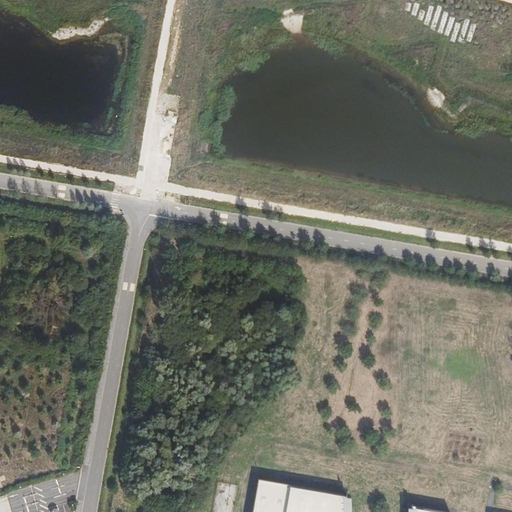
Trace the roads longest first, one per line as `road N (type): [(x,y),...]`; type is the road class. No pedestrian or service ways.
road 1 (unclassified): [(143,205),(511,268)]
road 2 (residential): [(89,511),(143,205)]
road 3 (track): [(171,0),(143,184)]
road 4 (unclassified): [(0,181),(143,205)]
